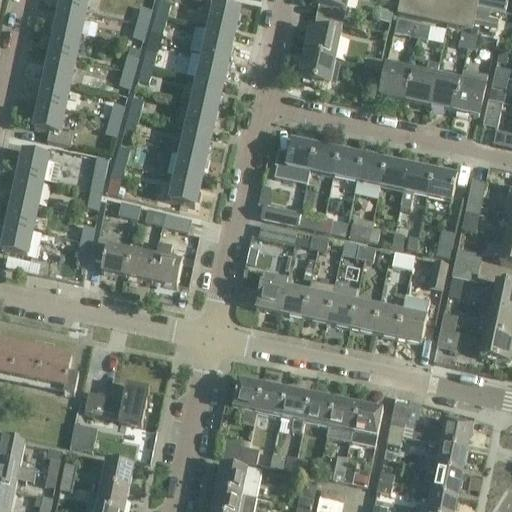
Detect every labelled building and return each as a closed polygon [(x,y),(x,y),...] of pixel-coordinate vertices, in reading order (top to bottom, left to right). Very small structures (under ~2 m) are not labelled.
[(61,0),(59,9),(84,16),(87,0),(61,0)] [(317,11),(315,23),(341,29),(343,17),(345,17),(348,0),(315,0),(314,10),(317,11)] [(400,0),(400,3),(397,18),(396,19),(445,29),(451,0),(400,0)] [(451,0),(445,29),(469,34),(471,35),(472,30),(474,22),(476,13),(475,12),(477,5),(452,0),(451,0)] [(477,0),(477,5),(475,12),(489,15),(505,18),(506,10),(508,0),(477,0)] [(158,7),(154,22),(165,25),(170,10),(158,7)] [(59,9),(54,32),(79,39),(84,16),(59,9)] [(212,10),(208,31),(233,38),(238,16),(212,10)] [(139,12),(135,29),(147,31),(151,16),(139,12)] [(474,22),(472,30),(471,35),(469,34),(468,39),(475,40),(477,31),(495,35),(497,26),(487,24),(489,15),(475,12),(476,13),(474,22)] [(154,22),(149,38),(161,41),(165,25),(154,22)] [(308,34),(303,60),(335,67),(341,40),(338,39),(341,29),(315,23),(312,35),(308,34)] [(407,42),(416,44),(420,29),(411,27),(407,42)] [(131,44),(142,47),(147,31),(135,29),(131,44)] [(420,29),(416,44),(426,46),(429,31),(420,29)] [(208,31),(202,57),(227,63),(233,38),(208,31)] [(54,32),(49,58),(74,64),(79,39),(54,32)] [(456,53),(465,55),(468,40),(459,38),(456,53)] [(468,40),(465,55),(475,57),(476,49),(494,53),(495,46),(479,42),(468,40)] [(145,55),(142,64),(140,71),(152,73),(156,58),(155,58),(157,49),(148,46),(146,55),(145,55)] [(128,52),(123,73),(134,75),(140,56),(128,52)] [(498,56),(496,68),(504,69),(506,58),(498,56)] [(202,57),(196,83),(222,88),(227,63),(202,57)] [(49,58),(43,85),(68,92),(74,64),(49,58)] [(329,92),(335,67),(303,60),(297,85),(329,92)] [(366,63),(364,73),(378,76),(380,66),(366,63)] [(410,75),(403,107),(427,113),(434,80),(435,81),(437,70),(426,68),(424,78),(410,75)] [(385,70),(378,102),(403,107),(410,75),(385,70)] [(147,89),(152,73),(140,71),(136,86),(147,89)] [(495,72),(493,81),(501,83),(507,84),(509,75),(495,72)] [(134,75),(123,73),(117,92),(118,92),(116,100),(126,103),(128,95),(134,75)] [(362,83),(376,86),(378,76),(364,73),(362,83)] [(459,86),(452,118),(477,123),(484,91),(486,82),(461,76),(459,86)] [(434,80),(427,113),(452,118),(459,86),(435,81),(434,80)] [(489,90),(490,91),(505,94),(507,84),(501,83),(493,81),(492,81),(489,90)] [(196,83),(190,109),(216,115),(222,88),(196,83)] [(43,85),(38,110),(63,116),(68,92),(43,85)] [(489,94),(487,106),(501,109),(501,107),(502,107),(504,97),(489,94)] [(131,103),(126,120),(138,123),(143,107),(131,103)] [(482,130),(496,133),(501,109),(487,106),(482,130)] [(112,109),(108,123),(120,127),(124,112),(112,109)] [(190,109),(185,133),(210,138),(216,115),(190,109)] [(48,138),(46,147),(69,152),(71,140),(58,137),(63,116),(38,110),(33,135),(48,138)] [(122,135),(123,135),(134,138),(138,123),(126,120),(122,135)] [(115,144),(120,127),(108,123),(103,141),(115,144)] [(185,133),(179,160),(204,165),(210,138),(185,133)] [(279,155),(273,181),(306,188),(307,182),(308,179),(314,151),(290,146),(287,157),(279,155)] [(118,151),(113,166),(125,169),(129,154),(118,151)] [(314,151),(308,179),(307,182),(317,184),(317,181),(332,184),(337,156),(314,151)] [(337,156),(332,184),(355,189),(361,161),(337,156)] [(22,158),(17,181),(42,186),(42,185),(55,188),(59,170),(46,167),(47,163),(22,158)] [(179,160),(174,183),(199,189),(204,165),(179,160)] [(361,161),(355,189),(352,200),(376,205),(379,194),(384,166),(361,161)] [(108,183),(109,184),(120,187),(125,169),(113,166),(108,183)] [(384,166),(379,194),(402,199),(407,171),(384,166)] [(407,171),(402,199),(399,212),(409,214),(412,201),(425,204),(431,176),(407,171)] [(431,176),(425,204),(449,209),(455,181),(431,176)] [(17,181),(11,206),(36,212),(42,186),(17,181)] [(92,182),(89,197),(100,199),(103,184),(92,182)] [(193,213),(199,189),(174,183),(168,207),(193,213)] [(471,185),(466,210),(479,213),(484,188),(471,185)] [(85,214),(96,216),(97,216),(100,199),(89,197),(85,214)] [(11,206),(6,231),(31,237),(36,212),(11,206)] [(117,221),(136,226),(140,213),(120,208),(117,221)] [(466,210),(460,234),(474,237),(479,213),(466,210)] [(264,211),(261,225),(297,233),(297,232),(300,219),(264,211)] [(143,228),(160,232),(163,220),(146,216),(143,228)] [(300,219),(297,232),(320,237),(323,224),(300,219)] [(163,220),(160,232),(187,239),(190,227),(163,220)] [(323,224),(320,237),(329,239),(332,226),(323,224)] [(350,230),(347,243),(347,244),(367,248),(367,247),(370,234),(371,228),(352,224),(351,230),(350,230)] [(5,233),(0,257),(25,262),(35,264),(40,239),(31,237),(6,231),(5,233)] [(293,251),(295,239),(260,231),(257,243),(293,251)] [(82,232),(79,247),(90,250),(93,234),(82,232)] [(370,234),(367,247),(367,248),(376,250),(379,236),(370,234)] [(439,236),(434,262),(448,265),(454,239),(439,236)] [(393,240),(390,252),(390,253),(414,258),(417,245),(393,240)] [(308,254),(316,256),(319,243),(310,241),(308,254)] [(319,243),(316,256),(325,258),(328,245),(319,243)] [(97,244),(93,265),(102,266),(99,279),(125,284),(130,257),(132,250),(119,248),(118,254),(110,252),(111,247),(97,244)] [(511,271),(511,245),(504,244),(498,269),(511,271)] [(76,263),(78,264),(77,270),(86,272),(87,266),(86,265),(90,250),(79,247),(76,263)] [(155,262),(150,289),(175,294),(181,267),(168,265),(171,252),(157,249),(155,262)] [(355,264),(363,266),(366,253),(358,251),(355,264)] [(248,253),(245,268),(254,270),(255,264),(257,257),(257,255),(248,253)] [(366,253),(363,266),(372,268),(375,255),(366,253)] [(456,256),(453,268),(478,274),(480,261),(456,256)] [(130,257),(125,284),(150,289),(155,262),(130,257)] [(410,277),(413,264),(413,263),(393,259),(390,272),(410,277)] [(427,293),(441,296),(447,271),(433,268),(427,293)] [(453,268),(450,283),(451,283),(458,284),(462,285),(475,288),(478,274),(453,268)] [(305,273),(302,284),(309,285),(311,274),(305,273)] [(279,320),(285,293),(287,283),(262,278),(260,288),(254,315),(279,320)] [(308,298),(302,325),(325,330),(333,291),(310,286),(308,298)] [(511,291),(495,288),(490,313),(511,317),(511,291)] [(333,291),(325,330),(348,335),(354,308),(357,296),(333,291)] [(285,293),(279,320),(302,325),(308,298),(285,293)] [(448,294),(446,303),(458,306),(458,305),(459,300),(460,296),(448,294)] [(401,318),(395,345),(419,350),(425,323),(410,320),(413,306),(403,304),(401,318)] [(354,308),(348,335),(372,340),(378,313),(354,308)] [(378,313),(372,340),(395,345),(401,318),(378,313)] [(511,317),(490,313),(484,338),(511,343),(511,317)] [(442,319),(440,328),(454,331),(456,323),(442,319)] [(440,328),(435,353),(454,357),(459,338),(453,337),(454,331),(440,328)] [(510,368),(511,357),(511,343),(484,338),(479,362),(510,368)] [(0,346),(0,380),(13,383),(19,351),(0,346)] [(19,351),(13,383),(38,388),(46,356),(19,351)] [(46,356),(38,388),(63,394),(62,399),(73,401),(77,381),(67,379),(70,362),(46,356)] [(253,430),(255,419),(254,419),(260,393),(248,390),(249,388),(236,385),(230,414),(243,417),(240,427),(253,430)] [(254,419),(255,419),(278,424),(284,397),(272,395),(273,393),(260,390),(260,393),(254,419)] [(120,412),(110,410),(111,404),(102,402),(102,400),(96,399),(96,401),(87,399),(83,419),(117,426),(117,428),(140,433),(147,395),(124,391),(120,412)] [(284,397),(278,424),(292,427),(290,436),(302,438),(303,429),(302,429),(308,402),(296,400),(297,398),(284,395),(284,397)] [(302,429),(303,429),(327,434),(333,408),(320,405),(321,403),(308,400),(308,402),(302,429)] [(327,434),(325,443),(349,448),(357,413),(345,410),(346,408),(333,406),(333,408),(327,434)] [(393,409),(387,440),(401,443),(407,412),(393,409)] [(357,413),(349,448),(373,453),(381,418),(369,415),(370,413),(357,410),(357,413)] [(448,417),(446,425),(454,427),(457,419),(448,417)] [(427,449),(438,451),(438,450),(464,456),(465,455),(467,444),(469,444),(472,432),(443,426),(440,441),(429,438),(427,448),(427,449)] [(73,429),(68,452),(92,456),(96,434),(73,429)] [(413,434),(411,444),(427,448),(429,438),(430,433),(416,430),(414,430),(413,434)] [(387,440),(385,450),(399,453),(401,443),(387,440)] [(0,444),(0,469),(19,474),(24,450),(0,444)] [(224,444),(220,463),(235,466),(244,468),(247,454),(238,452),(239,447),(224,444)] [(438,450),(438,451),(433,474),(460,479),(462,468),(464,468),(467,456),(465,455),(464,456),(438,450)] [(247,454),(244,468),(255,470),(257,456),(247,454)] [(385,456),(383,464),(390,465),(392,458),(385,456)] [(285,462),(283,476),(283,477),(292,478),(295,464),(285,462)] [(336,462),(331,486),(341,488),(344,474),(346,464),(336,462)] [(295,464),(292,478),(304,480),(306,466),(295,464)] [(46,480),(55,482),(56,482),(58,468),(48,466),(46,480)] [(96,479),(94,489),(127,496),(132,472),(103,466),(101,480),(96,479)] [(0,469),(0,494),(14,497),(19,474),(0,469)] [(64,469),(61,483),(73,485),(76,472),(64,469)] [(213,496),(215,497),(216,496),(255,504),(261,477),(246,474),(245,476),(221,471),(218,484),(216,484),(213,496)] [(344,474),(341,488),(351,490),(353,476),(344,474)] [(433,474),(428,498),(455,503),(457,492),(459,492),(462,480),(460,479),(433,474)] [(379,479),(377,488),(391,491),(393,482),(379,479)] [(43,492),(53,494),(55,482),(46,480),(43,492)] [(61,483),(58,495),(71,498),(73,485),(61,483)] [(303,487),(300,503),(298,503),(295,511),(310,511),(311,505),(315,489),(303,487)] [(377,488),(375,498),(389,501),(391,491),(377,488)] [(97,501),(94,511),(123,511),(127,496),(94,489),(92,500),(97,501)] [(0,494),(0,511),(11,511),(14,497),(0,494)] [(320,495),(318,506),(341,511),(344,500),(320,495)] [(209,511),(253,511),(255,504),(216,496),(215,497),(213,508),(211,508),(209,511)] [(428,498),(425,511),(455,511),(457,504),(455,503),(428,498)] [(35,501),(33,511),(49,511),(51,505),(41,503),(35,501)]
